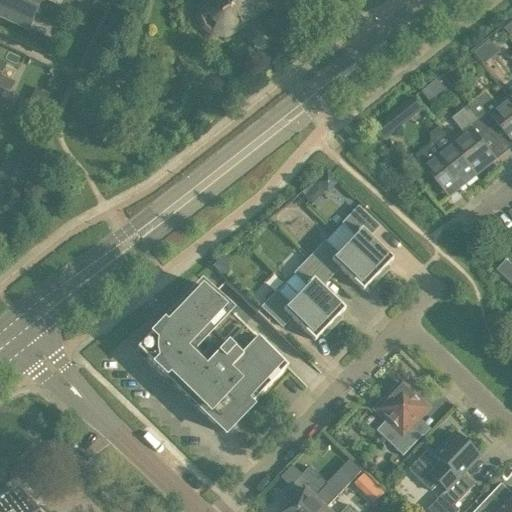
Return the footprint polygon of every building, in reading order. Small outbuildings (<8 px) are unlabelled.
[(0,0),(0,21),(26,33),(40,0),(41,0),(71,14),(77,1),(75,0),(0,0)] [(206,0),(200,7),(199,19),(203,29),(212,36),(223,38),(234,33),(265,10),(266,9),(260,0),(206,0)] [(0,81),(0,74),(4,66),(0,64),(0,106),(1,107),(10,86),(0,81)] [(511,103),(508,99),(497,108),(485,93),(468,107),(493,138),(502,131),(511,142),(511,103)] [(16,100),(10,113),(35,125),(41,111),(28,105),(16,100)] [(485,145),(493,138),(468,107),(451,120),(464,135),(452,144),(477,175),(497,160),(485,145)] [(385,141),(402,127),(393,115),(375,129),(385,141)] [(27,142),(35,127),(24,122),(17,136),(27,142)] [(477,175),(452,144),(438,128),(430,134),(431,146),(416,158),(449,198),(477,175)] [(318,181),(329,192),(337,184),(326,173),(318,181)] [(343,226),(334,236),(346,247),(379,280),(389,269),(387,268),(392,262),(369,239),(378,230),(358,211),(343,226)] [(325,245),(310,261),(329,280),(338,271),(362,294),(369,286),(371,289),(379,280),(346,247),(337,257),(325,245)] [(310,261),(294,276),(307,288),(298,298),(331,330),(341,319),(339,317),(344,312),(320,289),(329,280),(310,261)] [(257,344),(228,316),(229,315),(200,288),(163,326),(162,325),(135,353),(165,382),(166,381),(224,437),(250,410),(249,409),(286,370),(258,343),(257,344)] [(276,295),(261,311),(281,330),(290,321),(314,344),(321,337),(323,339),(331,330),(298,298),(288,307),(276,295)] [(401,459),(421,439),(410,429),(427,411),(399,385),(374,413),(384,423),(375,434),(401,459)] [(453,436),(432,458),(426,452),(408,471),(430,492),(437,486),(449,497),(435,511),(457,511),(458,511),(454,508),(473,487),(462,476),(478,460),(453,436)] [(323,483),(336,496),(361,472),(348,459),(323,483)] [(287,484),(299,475),(292,466),(280,475),(287,484)] [(323,511),(313,502),(326,488),(308,470),(289,490),(297,499),(284,511),(323,511)] [(363,472),(352,482),(373,503),(383,493),(363,472)] [(14,511),(0,494),(0,511),(14,511)] [(511,511),(511,495),(497,511),(486,501),(474,511),(511,511)]
